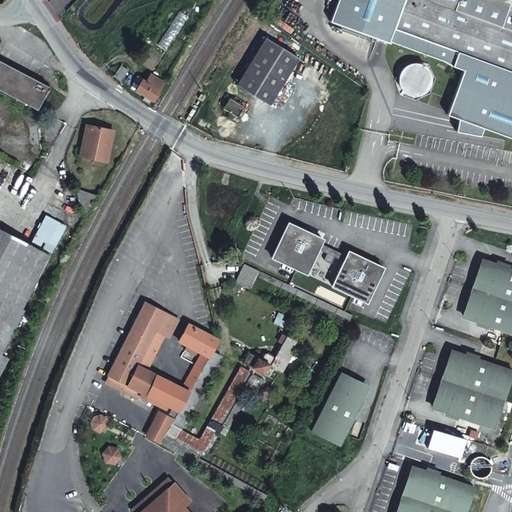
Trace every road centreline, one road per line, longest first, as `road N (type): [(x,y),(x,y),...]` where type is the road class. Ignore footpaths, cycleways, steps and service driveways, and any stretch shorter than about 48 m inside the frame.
road 1 (tertiary): [(35,6),(78,67),(189,141),(452,210)]
road 2 (unknown): [(97,511),(69,453),(70,394),(153,207),(186,171)]
road 3 (unclassified): [(355,478),(396,411),(452,210)]
road 4 (unknown): [(360,186),(376,90),(359,58),(317,27),(314,0)]
